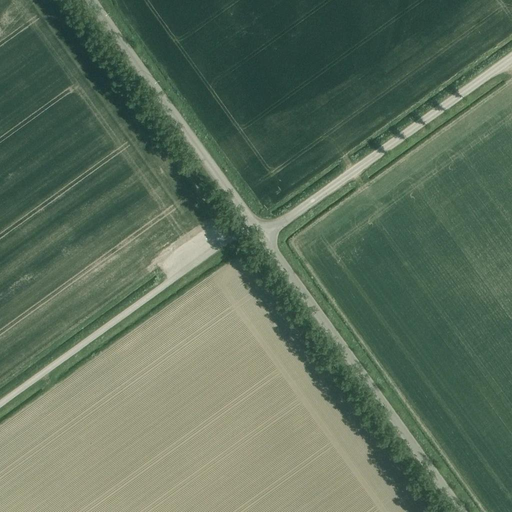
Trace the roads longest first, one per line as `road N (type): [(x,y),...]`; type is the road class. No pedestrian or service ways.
road 1 (tertiary): [(458,511),(253,228)]
road 2 (unclassified): [(253,228),(272,228),(511,57)]
road 3 (unclassified): [(0,401),(233,231),(253,228)]
road 4 (tertiary): [(253,228),(91,0)]
